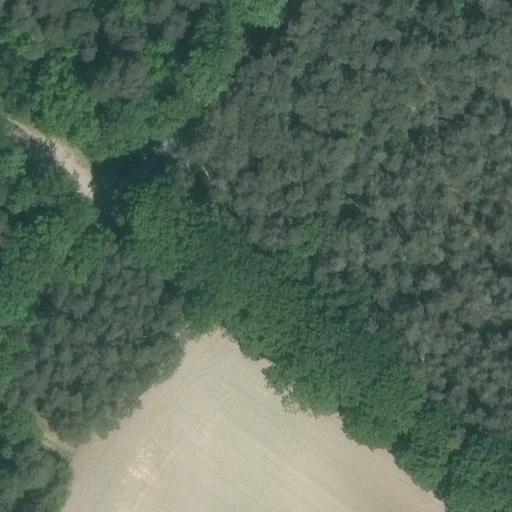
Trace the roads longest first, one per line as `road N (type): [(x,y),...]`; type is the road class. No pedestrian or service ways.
road 1 (track): [(0,120),(116,203),(127,226),(511,506)]
road 2 (unclassified): [(0,334),(297,0)]
